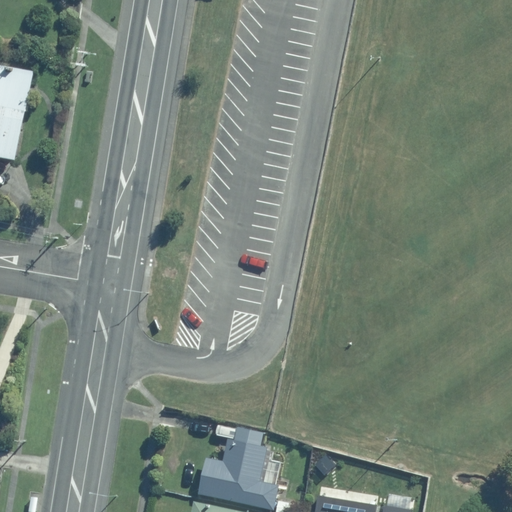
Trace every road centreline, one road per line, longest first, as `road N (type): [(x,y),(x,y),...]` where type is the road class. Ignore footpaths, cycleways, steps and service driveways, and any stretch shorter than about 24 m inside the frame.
road 1 (secondary): [(103,283),(154,0)]
road 2 (secondary): [(68,511),(103,283)]
